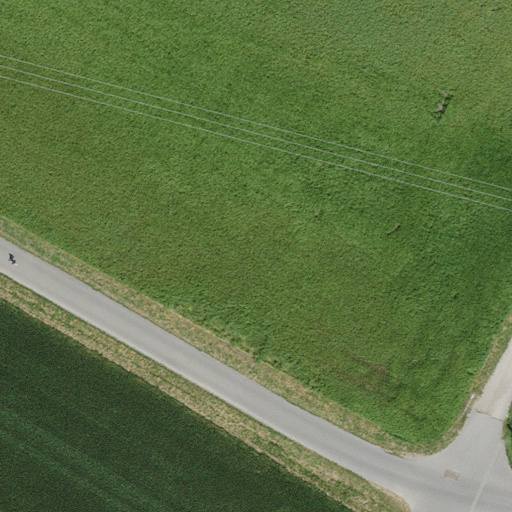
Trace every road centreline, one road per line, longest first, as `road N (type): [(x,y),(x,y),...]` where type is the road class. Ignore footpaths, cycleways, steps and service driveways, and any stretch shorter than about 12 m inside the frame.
road 1 (unclassified): [(511,503),(367,459),(0,256)]
road 2 (track): [(444,511),(511,372)]
